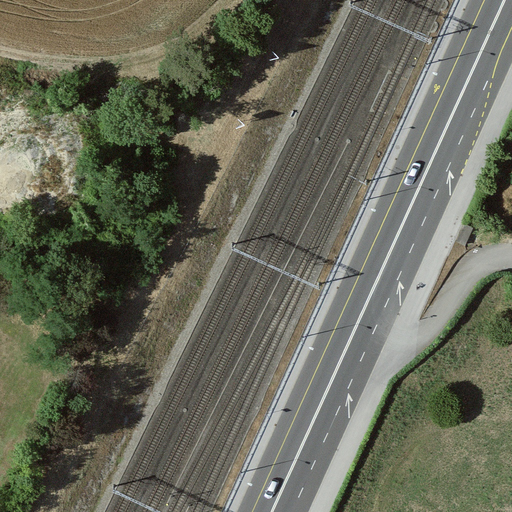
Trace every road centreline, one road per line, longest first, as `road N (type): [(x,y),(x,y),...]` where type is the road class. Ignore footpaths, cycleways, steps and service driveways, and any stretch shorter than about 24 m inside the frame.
road 1 (primary): [(506,0),(354,332)]
road 2 (primary): [(354,332),(273,511)]
road 3 (residential): [(354,332),(393,348),(421,336),(479,266),(511,260)]
